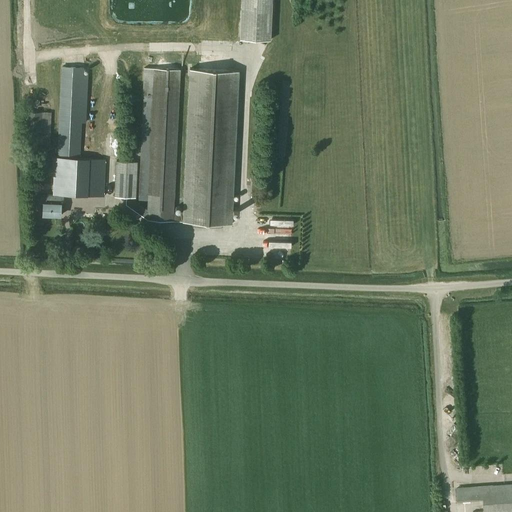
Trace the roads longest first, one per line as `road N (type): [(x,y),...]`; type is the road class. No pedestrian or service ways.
road 1 (unclassified): [(0,272),(434,290)]
road 2 (unclassified): [(451,511),(434,290)]
